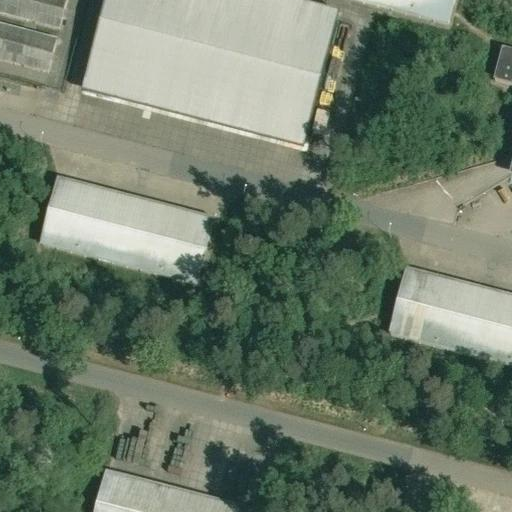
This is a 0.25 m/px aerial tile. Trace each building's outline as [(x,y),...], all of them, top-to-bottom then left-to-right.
[(0,0),(0,15),(27,22),(32,0),(0,0)] [(40,0),(35,24),(59,31),(67,0),(40,0)] [(239,0),(109,0),(87,84),(306,141),(336,25),(239,0)] [(348,0),(447,26),(454,0),(348,0)] [(0,26),(0,61),(15,66),(24,32),(0,26)] [(32,35),(23,68),(48,74),(57,41),(32,35)] [(511,52),(502,49),(494,82),(511,86),(511,52)] [(59,182),(42,246),(197,286),(214,222),(59,182)] [(511,299),(407,272),(390,337),(511,368),(511,299)] [(249,511),(107,475),(97,511),(249,511)]
